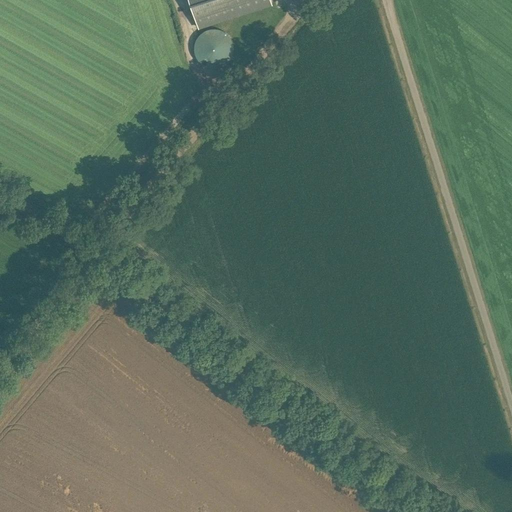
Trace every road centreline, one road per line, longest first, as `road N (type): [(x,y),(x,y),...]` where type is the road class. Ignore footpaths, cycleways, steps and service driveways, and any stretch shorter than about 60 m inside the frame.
road 1 (track): [(0,367),(317,0)]
road 2 (unclassified): [(511,409),(385,0)]
road 3 (track): [(101,247),(430,511)]
